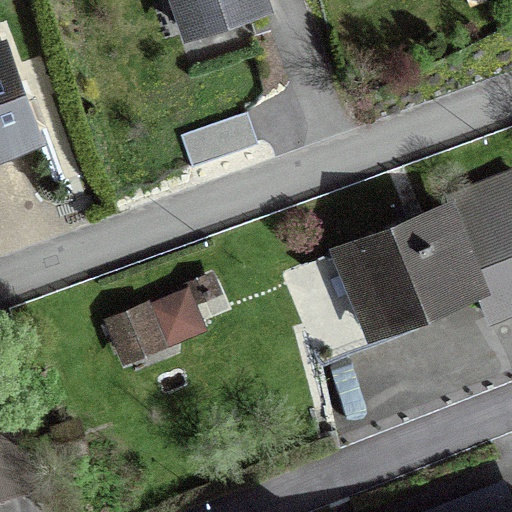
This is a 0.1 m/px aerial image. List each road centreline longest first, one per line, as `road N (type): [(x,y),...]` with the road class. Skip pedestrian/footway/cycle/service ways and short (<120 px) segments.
road 1 (residential): [(0,281),(511,92)]
road 2 (residential): [(277,511),(511,422)]
